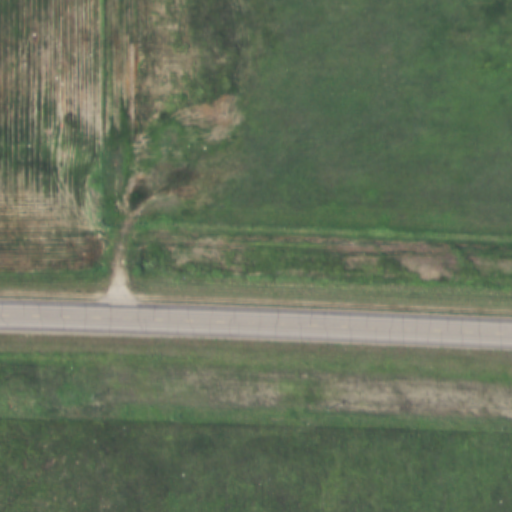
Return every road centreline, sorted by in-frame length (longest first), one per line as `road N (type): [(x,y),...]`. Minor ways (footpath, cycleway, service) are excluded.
road 1 (primary): [(511,327),(0,309)]
road 2 (track): [(140,0),(114,312)]
